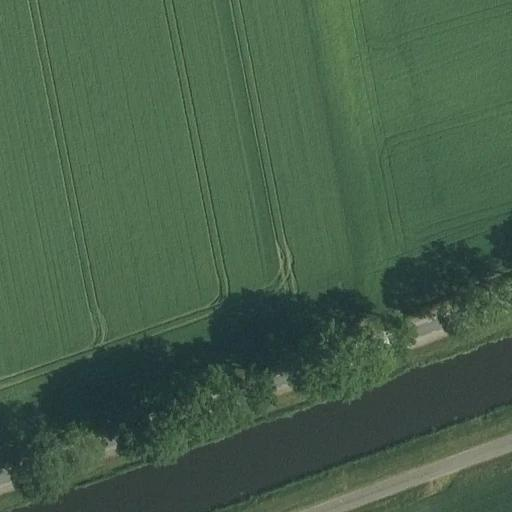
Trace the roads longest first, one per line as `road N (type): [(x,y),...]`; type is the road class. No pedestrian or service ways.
road 1 (unclassified): [(0,483),(511,299)]
road 2 (unclassified): [(511,442),(319,511)]
